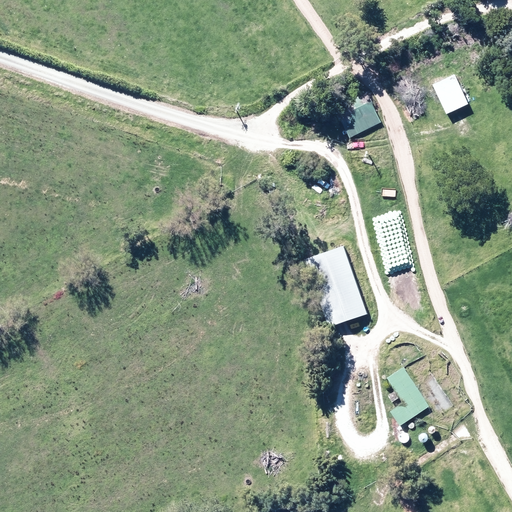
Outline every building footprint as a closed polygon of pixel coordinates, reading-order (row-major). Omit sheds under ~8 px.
[(447,116),(470,105),(458,81),(435,91),(447,116)] [(384,124),(366,88),(334,103),(352,139),(384,124)] [(394,213),(401,188),(381,182),(374,208),(394,213)] [(368,315),(345,248),(314,259),(336,326),(368,315)] [(428,410),(405,368),(389,377),(403,402),(391,409),(400,425),(428,410)]
